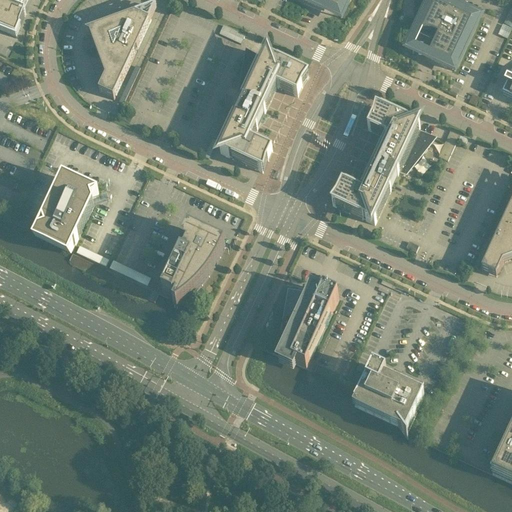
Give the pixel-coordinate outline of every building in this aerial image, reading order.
[(0,0),(0,32),(16,39),(26,15),(20,12),(25,0),(0,0)] [(298,0),(302,3),(307,5),(312,7),(316,9),(324,12),(324,11),(321,10),(325,0),(348,0),(347,1),(348,2),(349,0),(298,0)] [(417,27),(416,33),(417,34),(417,31),(432,34),(438,37),(427,59),(424,58),(431,63),(437,66),(444,69),(451,71),(452,70),(451,70),(454,64),(456,65),(456,66),(457,66),(476,25),(475,24),(475,25),(472,24),(475,18),(476,18),(476,17),(438,0),(434,0),(432,5),(430,4),(430,3),(429,3),(426,8),(424,11),(421,17),(418,24),(417,27)] [(157,10),(86,36),(90,37),(106,80),(99,95),(114,102),(157,10)] [(220,34),(219,36),(241,46),(245,37),(241,35),(223,27),(220,34)] [(220,154),(262,174),(272,153),(251,143),(261,122),(264,124),(267,118),(264,116),(277,89),(298,99),(305,84),(309,78),(265,57),(264,61),(249,54),(245,63),(244,67),(243,70),(243,74),(243,82),(242,89),(242,93),(243,94),(240,100),(244,102),(220,154)] [(507,87),(503,97),(511,101),(511,76),(510,82),(507,80),(504,86),(507,87)] [(375,227),(392,190),(399,175),(404,177),(406,173),(408,170),(411,167),(414,164),(418,160),(422,157),(424,154),(427,151),(430,145),(433,139),(419,132),(420,129),(376,109),(373,119),(367,131),(388,141),(376,169),(373,167),(370,173),(373,175),(363,195),(342,186),(332,207),(375,227)] [(449,161),(456,137),(447,134),(440,159),(449,161)] [(212,140),(204,158),(209,160),(217,142),(212,140)] [(38,233),(37,236),(35,239),(71,256),(94,207),(91,200),(98,197),(99,196),(63,180),(43,223),(46,231),(38,233)] [(511,206),(481,273),(496,279),(503,265),(511,261),(511,206)] [(181,256),(163,296),(174,301),(174,300),(177,301),(173,308),(177,309),(181,306),(183,305),(190,300),(194,296),(198,292),(200,290),(203,287),(205,284),(213,273),(220,261),(226,248),(188,231),(181,245),(187,248),(183,256),(181,256)] [(436,243),(454,250),(458,240),(441,232),(436,243)] [(406,250),(416,255),(419,248),(409,244),(406,250)] [(106,269),(109,262),(80,248),(76,255),(106,269)] [(113,262),(109,270),(147,288),(151,280),(113,262)] [(313,293),(311,298),(304,296),(289,293),(289,294),(290,294),(282,338),(281,338),(281,339),(290,343),(282,359),(279,365),(293,372),(296,365),(306,370),(339,300),(324,293),(323,297),(313,293)] [(369,368),(360,364),(356,371),(366,376),(369,368)] [(371,373),(364,387),(355,407),(397,427),(407,440),(408,440),(406,437),(424,398),(385,380),(387,376),(374,370),(372,374),(371,373)] [(511,432),(492,476),(511,485),(511,432)]
